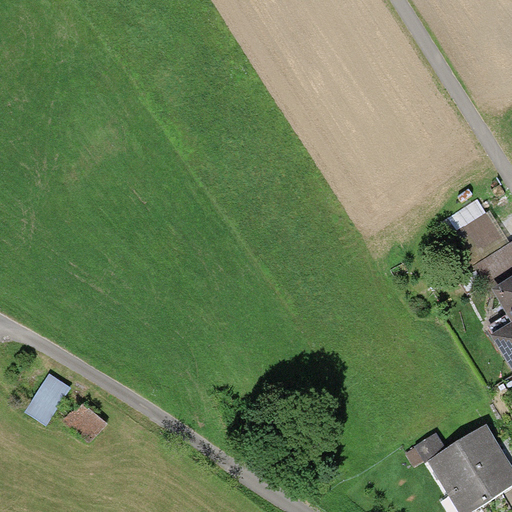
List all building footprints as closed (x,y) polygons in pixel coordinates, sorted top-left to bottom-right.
[(450,236),(486,213),(477,200),(442,222),(450,236)] [(507,246),(486,213),(450,236),(471,269),(475,266),(507,246)] [(511,279),(511,243),(507,246),(475,266),(492,292),(511,279)] [(511,279),(492,292),(511,324),(490,337),(511,372),(511,279)] [(71,388),(50,374),(25,411),(46,425),(71,388)] [(108,425),(84,404),(62,420),(89,444),(108,425)] [(447,451),(428,461),(458,511),(472,511),(511,488),(511,468),(486,426),(447,451)] [(447,451),(437,433),(414,446),(415,447),(405,453),(413,468),(424,462),(425,463),(428,461),(447,451)]
